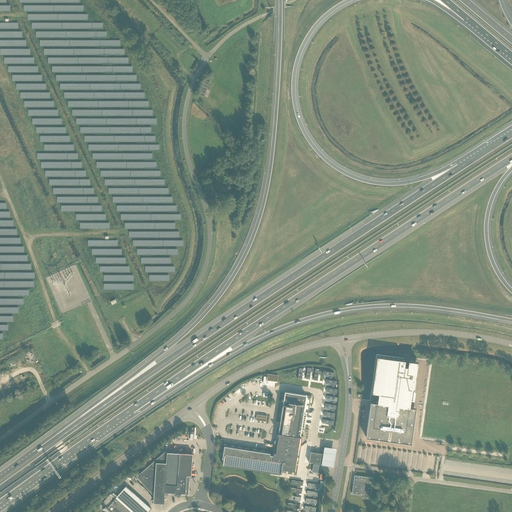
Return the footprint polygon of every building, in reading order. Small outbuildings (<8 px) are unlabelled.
[(203,97),(210,82),(204,80),(198,94),(203,97)] [(416,408),(409,407),(411,389),(414,389),(418,361),(409,360),(408,366),(404,366),(405,360),(377,356),(372,392),(379,393),(379,398),(378,402),(371,401),(370,404),(366,437),(411,443),(416,408)] [(224,448),(222,458),(224,459),(223,465),(281,475),(282,469),(292,470),(295,471),(296,464),(300,437),(300,436),(301,426),(304,426),(305,423),(306,418),(303,418),(306,397),(285,393),(278,433),(274,460),(273,460),(274,455),(270,455),(270,453),(262,452),(255,450),(247,449),(240,448),(232,447),(224,446),(224,448)] [(336,450),(325,448),(322,466),(333,468),(336,450)] [(190,475),(192,476),(193,454),(167,452),(166,450),(136,476),(154,496),(154,502),(164,503),(165,492),(185,493),(185,494),(188,495),(190,475)] [(322,464),(323,454),(310,451),(309,462),(313,463),(322,464)] [(355,473),(353,491),(365,493),(365,496),(371,497),(374,475),(355,473)] [(111,493),(98,507),(104,511),(103,511),(104,511),(148,511),(151,508),(126,486),(116,497),(111,493)]
